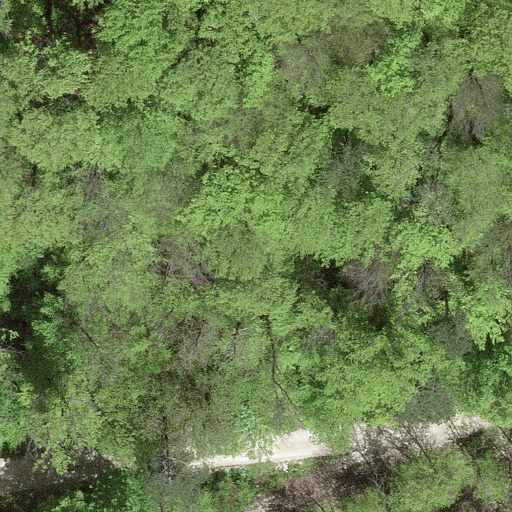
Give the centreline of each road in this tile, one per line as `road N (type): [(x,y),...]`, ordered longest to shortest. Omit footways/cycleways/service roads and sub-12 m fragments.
road 1 (track): [(413,431),(0,479)]
road 2 (track): [(413,431),(240,511)]
